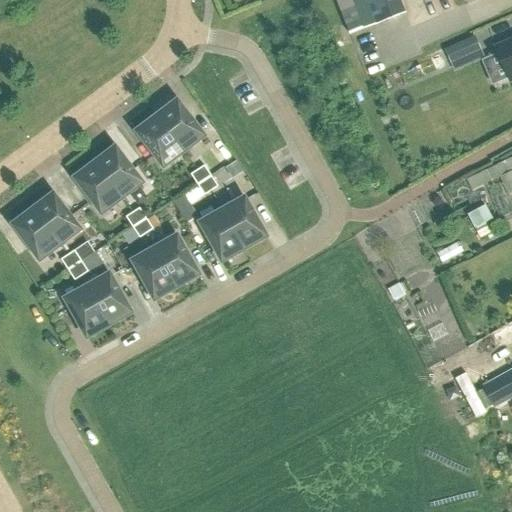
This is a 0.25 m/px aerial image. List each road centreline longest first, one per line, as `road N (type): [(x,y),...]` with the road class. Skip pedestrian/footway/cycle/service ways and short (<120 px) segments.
road 1 (residential): [(106,511),(56,419),(56,396),(74,376),(321,238),(335,211),(253,55),(175,30)]
road 2 (residential): [(0,178),(134,79),(172,44),(175,30)]
